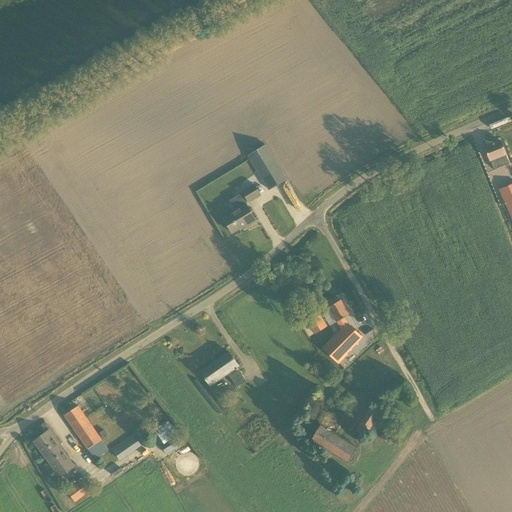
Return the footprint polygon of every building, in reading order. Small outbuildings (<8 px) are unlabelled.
[(186,43),(194,39),(182,17),(174,21),(186,43)] [(509,163),(506,154),(501,141),(485,147),(493,169),(509,163)] [(249,156),(269,190),(286,180),(266,145),(249,156)] [(511,183),(499,190),(511,220),(511,183)] [(248,202),(260,195),(254,185),(242,192),(248,202)] [(247,205),(224,219),(232,233),(247,224),(248,226),(256,221),(247,205)] [(337,322),(341,329),(323,348),(338,363),(346,355),(346,352),(361,337),(348,324),(344,318),(349,315),(341,300),(328,308),(337,322)] [(319,316),(309,322),(315,333),(325,326),(319,316)] [(236,368),(238,366),(229,352),(201,372),(210,385),(227,374),(236,387),(245,381),(236,368)] [(355,430),(365,436),(381,411),(371,405),(355,430)] [(79,406),(64,415),(94,459),(107,450),(79,406)] [(309,439),(311,441),(347,463),(357,447),(334,432),(341,422),(328,414),(322,424),(319,423),(309,439)] [(156,430),(165,444),(180,434),(170,420),(156,430)] [(147,423),(111,449),(120,461),(145,443),(156,435),(147,423)] [(394,438),(393,437),(397,431),(389,425),(380,437),(390,444),(394,438)] [(58,446),(60,444),(49,430),(42,436),(34,442),(60,477),(68,471),(74,467),(58,446)] [(164,445),(161,447),(167,454),(181,445),(176,437),(164,445)] [(79,480),(65,489),(74,502),(88,492),(79,480)]
